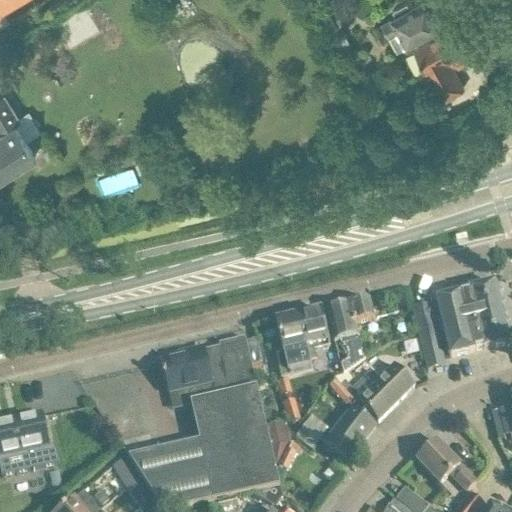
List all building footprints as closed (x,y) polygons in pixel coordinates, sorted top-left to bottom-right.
[(0,0),(0,14),(23,0),(0,0)] [(443,26),(443,24),(442,24),(443,23),(445,18),(441,11),(436,11),(435,11),(434,9),(432,10),(426,0),(423,0),(409,8),(407,3),(393,11),(396,15),(381,23),(389,37),(398,32),(406,46),(426,35),(443,26)] [(325,36),(337,30),(325,7),(313,14),(325,36)] [(455,70),(465,64),(446,30),(413,47),(426,69),(423,71),(440,101),(464,88),(455,70)] [(0,178),(36,156),(15,123),(20,120),(4,93),(0,95),(0,178)] [(382,134),(392,130),(386,115),(375,120),(382,134)] [(494,285),(446,297),(447,301),(412,309),(428,371),(445,367),(435,324),(442,322),(451,359),(509,344),(494,285)] [(369,301),(326,311),(331,331),(335,346),(359,341),(356,326),(374,321),(374,320),(369,301)] [(310,363),(316,361),(314,352),(330,348),(326,331),(322,312),(300,317),(310,363)] [(277,323),(282,342),(282,344),(286,360),(283,360),(281,363),(286,380),(313,373),(310,363),(300,317),(299,317),(277,323)] [(249,359),(245,339),(244,340),(245,344),(204,353),(203,349),(188,353),(189,359),(180,362),(179,360),(160,365),(163,380),(165,380),(169,395),(189,391),(192,404),(190,404),(200,443),(128,459),(162,511),(176,511),(218,503),(236,499),(254,495),(280,489),(249,359)] [(414,388),(400,374),(395,369),(384,380),(381,383),(371,373),(354,390),(347,383),(350,380),(344,373),(335,381),(378,424),(414,388)] [(114,381),(105,386),(127,424),(136,419),(114,381)] [(287,382),(277,384),(281,398),(291,395),(287,382)] [(288,424),(301,421),(295,401),(282,405),(288,424)] [(511,408),(500,411),(506,438),(510,437),(511,443),(511,408)] [(348,464),(376,428),(353,409),(324,445),(348,464)] [(41,415),(0,424),(0,469),(2,477),(58,464),(54,447),(48,449),(45,435),(41,415)] [(313,451),(328,433),(311,418),(296,437),(313,451)] [(476,485),(451,457),(437,443),(416,462),(439,487),(450,477),(466,495),(476,485)] [(287,472),(296,455),(286,451),(278,468),(287,472)] [(122,460),(113,468),(118,477),(126,489),(136,482),(122,460)] [(139,510),(150,503),(136,482),(126,489),(139,510)] [(282,499),(280,489),(254,495),(255,499),(276,510),(280,503),(282,499)] [(433,511),(405,490),(396,502),(408,511),(433,511)] [(99,511),(100,511),(84,493),(61,511),(99,511)] [(483,511),(487,508),(472,496),(458,511),(483,511)] [(219,511),(238,507),(236,499),(218,503),(219,511)] [(408,511),(394,501),(385,511),(408,511)] [(140,511),(155,511),(150,503),(139,510),(140,511)]
